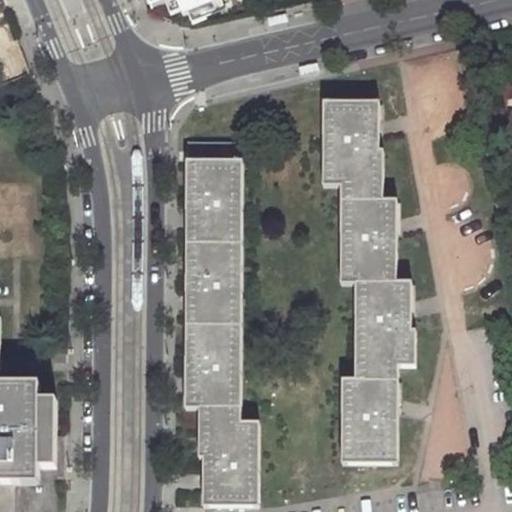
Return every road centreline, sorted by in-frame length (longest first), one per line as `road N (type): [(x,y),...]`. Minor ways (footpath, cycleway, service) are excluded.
road 1 (residential): [(154,511),(156,139),(141,80)]
road 2 (residential): [(76,98),(103,219),(99,511)]
road 3 (residential): [(496,0),(141,80)]
